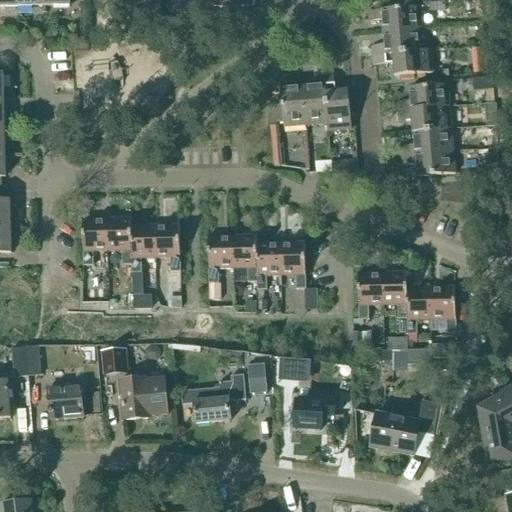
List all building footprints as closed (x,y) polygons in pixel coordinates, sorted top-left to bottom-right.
[(204,0),(205,8),(254,7),(253,0),(204,0)] [(472,0),(474,14),(482,13),(481,0),(472,0)] [(176,6),(176,18),(200,18),(200,6),(176,6)] [(383,33),(421,30),(420,8),(368,12),(369,22),(382,21),(383,33)] [(421,30),(383,33),(384,46),(371,47),(372,56),(423,52),(421,30)] [(484,49),(472,50),(473,61),(485,60),(484,49)] [(423,52),(372,56),(372,57),(372,59),(373,66),(393,64),(394,77),(433,74),(431,51),(423,52)] [(303,88),(306,127),(327,125),(323,73),(314,74),(315,87),(303,88)] [(323,73),(327,125),(328,133),(351,131),(348,92),(335,93),(333,73),(323,73)] [(306,127),(303,88),(290,89),(289,76),(279,77),(284,129),(306,127)] [(473,92),(493,90),(492,78),(472,80),(473,92)] [(398,112),(449,108),(447,86),(409,89),(410,102),(397,103),(398,112)] [(413,134),(451,130),(449,108),(398,112),(399,122),(412,121),(413,134)] [(402,157),(453,152),(451,130),(413,134),(414,146),(401,147),(402,157)] [(453,152),(402,157),(402,166),(415,165),(417,178),(455,175),(453,152)] [(0,228),(10,228),(10,202),(2,202),(1,190),(0,190),(0,228)] [(93,253),(107,253),(107,220),(82,221),(83,267),(93,267),(93,253)] [(132,265),(131,228),(131,220),(107,220),(107,253),(122,252),(122,265),(132,265)] [(155,260),(155,227),(131,228),(132,265),(132,274),(141,274),(141,260),(155,260)] [(155,227),(155,260),(170,259),(170,273),(180,273),(179,227),(155,227)] [(0,254),(11,254),(10,228),(0,228),(0,254)] [(218,270),(233,270),(232,237),(207,238),(208,284),(218,284),(218,270)] [(232,237),(233,270),(247,270),(247,284),(256,283),(257,245),(257,237),(232,237)] [(266,277),(281,277),(281,244),(257,245),(256,283),(257,291),(267,291),(266,277)] [(281,244),(281,277),(295,277),(296,291),(306,290),(305,244),(281,244)] [(181,298),(180,273),(170,273),(166,273),(167,298),(181,298)] [(368,307),(383,307),(382,274),(357,275),(359,321),(369,321),(368,307)] [(382,274),(383,307),(397,306),(398,320),(406,320),(407,290),(407,274),(382,274)] [(219,284),(208,285),(209,301),(220,301),(219,284)] [(431,289),(431,321),(446,321),(446,335),(456,335),(455,288),(431,289)] [(417,322),(431,321),(431,289),(407,290),(406,320),(407,336),(417,336),(417,322)] [(317,309),(317,291),(311,291),(305,291),(305,310),(317,309)] [(132,311),(151,311),(150,297),(132,298),(132,311)] [(265,301),(257,301),(257,311),(266,310),(265,301)] [(256,303),(245,303),(245,311),(245,313),(256,313),(256,312),(256,303)] [(369,332),(353,332),(354,345),(370,344),(369,332)] [(393,352),(407,352),(407,339),(391,340),(391,352),(393,352)] [(149,346),(145,349),(145,356),(149,360),(157,360),(161,356),(161,350),(156,346),(149,346)] [(432,359),(452,359),(452,347),(432,347),(432,359)] [(38,348),(25,349),(27,378),(41,377),(38,348)] [(25,349),(12,350),(14,379),(27,378),(25,349)] [(127,350),(102,352),(104,376),(129,374),(127,350)] [(431,350),(408,351),(408,362),(431,362),(431,350)] [(391,352),(379,352),(379,361),(393,361),(393,352),(391,352)] [(280,360),(279,381),(298,383),(299,372),(309,373),(310,362),(280,360)] [(264,366),(248,368),(250,395),(267,393),(264,366)] [(246,398),(244,376),(219,378),(219,389),(182,392),(183,405),(194,404),(196,424),(230,422),(228,400),(246,398)] [(0,419),(10,419),(8,383),(7,383),(6,377),(0,377),(0,419)] [(146,382),(146,380),(120,382),(121,392),(124,422),(149,420),(149,417),(168,416),(165,381),(146,382)] [(51,421),(83,419),(80,386),(48,389),(51,421)] [(511,396),(481,411),(489,456),(511,452),(511,433),(511,426),(511,425),(511,387),(508,389),(511,396)] [(334,418),(336,394),(310,392),(310,403),(296,402),(294,429),(321,431),(322,417),(334,418)] [(433,436),(438,407),(422,404),(419,424),(375,416),(369,448),(414,455),(417,433),(433,436)] [(417,433),(414,455),(430,458),(433,436),(417,433)] [(511,469),(500,472),(502,479),(511,476),(511,469)] [(1,511),(31,511),(30,502),(0,505),(1,511)]
